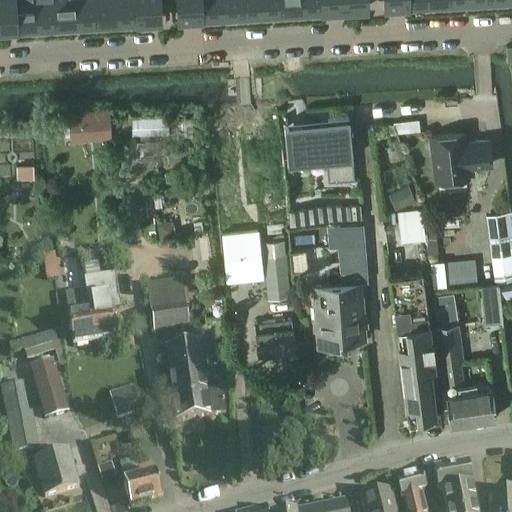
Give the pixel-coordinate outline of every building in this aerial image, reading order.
[(13,0),(0,0),(0,29),(15,29),(13,0)] [(13,0),(15,29),(16,29),(16,26),(35,25),(33,0),(13,0)] [(33,0),(35,25),(55,24),(53,0),(33,0)] [(74,0),(53,0),(55,24),(76,23),(74,0)] [(74,0),(76,23),(96,21),(94,0),(74,0)] [(94,0),(96,21),(116,20),(115,0),(94,0)] [(115,0),(116,20),(136,19),(136,21),(137,21),(135,0),(115,0)] [(158,0),(135,0),(137,21),(160,20),(159,15),(158,0)] [(176,0),(177,19),(200,18),(198,0),(176,0)] [(220,14),(219,0),(198,0),(200,18),(201,17),(201,15),(220,14)] [(219,0),(220,14),(241,13),(239,0),(219,0)] [(239,0),(241,13),(261,11),(260,0),(239,0)] [(260,0),(261,11),(281,10),(280,0),(260,0)] [(280,0),(281,10),(302,9),(301,0),(280,0)] [(301,0),(302,9),(321,8),(321,10),(322,10),(321,0),(301,0)] [(344,9),(343,0),(321,0),(322,10),(344,9)] [(343,0),(344,9),(366,8),(365,0),(343,0)] [(90,111),(82,112),(83,139),(110,138),(108,110),(90,111)] [(168,115),(130,117),(130,134),(137,133),(151,133),(169,132),(168,115)] [(192,137),(192,117),(170,117),(170,138),(192,137)] [(327,119),(283,123),(287,163),(288,163),(288,160),(289,160),(328,156),(330,181),(350,179),(354,179),(348,117),(327,119)] [(464,144),(463,133),(430,136),(436,181),(468,177),(467,168),(491,165),(488,139),(472,141),(472,143),(464,144)] [(33,165),(17,165),(17,178),(33,178),(33,165)] [(408,185),(388,193),(395,210),(415,201),(408,185)] [(359,202),(288,208),(289,223),(361,216),(359,202)] [(420,207),(397,210),(401,240),(424,237),(420,207)] [(485,214),(494,283),(511,280),(511,234),(511,228),(511,227),(511,210),(508,211),(501,212),(485,214)] [(201,220),(193,221),(194,233),(203,232),(201,220)] [(171,221),(156,224),(158,240),(174,237),(171,221)] [(266,232),(281,231),(280,226),(283,226),(282,222),(266,223),(266,232)] [(347,223),(339,223),(341,252),(360,251),(358,222),(347,223)] [(430,254),(437,253),(439,253),(436,228),(427,229),(430,254)] [(289,297),(283,240),(261,242),(267,299),(289,297)] [(57,280),(54,257),(43,258),(44,267),(45,267),(47,282),(57,280)] [(434,287),(445,286),(443,262),(431,263),(434,287)] [(435,367),(423,271),(390,275),(406,407),(412,407),(414,418),(436,416),(430,368),(435,367)] [(86,280),(85,280),(87,293),(95,345),(116,342),(111,309),(120,308),(115,275),(99,278),(86,280)] [(220,278),(208,279),(210,299),(222,298),(220,278)] [(181,281),(164,284),(171,331),(188,328),(181,281)] [(511,281),(499,283),(500,298),(511,296),(511,281)] [(366,342),(361,282),(313,285),(318,346),(344,344),(344,347),(355,346),(355,343),(366,342)] [(154,333),(171,331),(164,284),(147,286),(154,333)] [(453,292),(432,295),(436,324),(457,321),(453,292)] [(87,293),(66,296),(74,348),(95,345),(87,293)] [(294,349),(291,319),(253,322),(256,353),(294,349)] [(63,352),(59,332),(10,346),(12,354),(23,351),(26,363),(56,354),(63,352)] [(206,400),(209,418),(225,416),(220,381),(214,377),(204,377),(199,345),(180,347),(181,349),(182,349),(190,402),(206,400)] [(181,349),(180,347),(164,350),(175,423),(209,418),(206,400),(190,402),(182,349),(181,349)] [(63,352),(56,354),(59,365),(66,363),(63,352)] [(460,362),(442,365),(443,369),(446,388),(443,389),(445,395),(446,395),(449,425),(494,418),(496,417),(492,388),(491,380),(463,384),(461,369),(460,362)] [(68,414),(53,363),(30,370),(45,420),(68,414)] [(140,412),(133,388),(109,395),(117,420),(140,412)] [(28,414),(6,418),(13,454),(38,449),(32,413),(28,414)] [(80,489),(68,451),(34,461),(45,499),(80,489)] [(474,511),(466,464),(434,470),(438,494),(442,493),(445,511),(474,511)] [(111,466),(98,469),(102,481),(114,477),(111,466)] [(162,498),(151,466),(133,472),(136,482),(124,486),(131,508),(162,498)] [(425,494),(420,475),(396,481),(403,511),(423,511),(419,495),(425,494)] [(395,511),(390,491),(360,498),(363,511),(395,511)] [(511,511),(511,492),(488,494),(489,511),(511,511)]
